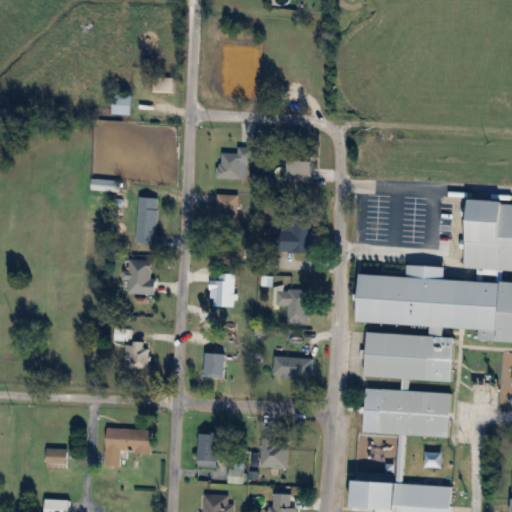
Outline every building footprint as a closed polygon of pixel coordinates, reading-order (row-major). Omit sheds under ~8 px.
[(231,87),(240,87),(240,52),(231,52),(231,87)] [(282,85),(282,68),(266,68),(266,85),(282,85)] [(175,77),(154,77),(154,91),(175,91),(175,77)] [(290,99),(310,99),(310,77),(290,77),(290,99)] [(131,115),(133,95),(114,93),(113,113),(131,115)] [(242,178),(242,162),(253,162),(253,147),(239,147),(239,153),(219,153),(219,178),(242,178)] [(290,180),(315,180),(315,150),(290,150),(290,180)] [(120,191),(121,181),(92,180),(92,189),(120,191)] [(239,194),(217,194),(217,230),(239,230),(239,194)] [(156,244),(160,198),(141,196),(136,242),(156,244)] [(511,281),(503,281),(504,270),(511,270),(511,202),(472,200),(468,267),(477,267),(474,326),(481,327),(480,339),(511,341),(511,281)] [(281,230),(281,253),(312,253),(312,215),(293,215),(293,230),(281,230)] [(153,260),(130,259),(129,293),(157,294),(157,279),(152,279),(153,260)] [(309,289),(277,289),(277,306),(285,306),(285,323),(309,323),(309,289)] [(208,330),(222,331),(223,319),(209,318),(208,330)] [(445,511),(447,493),(451,493),(454,449),(406,445),(407,434),(450,437),(453,393),(409,390),(410,378),(453,382),(457,338),(370,331),(366,375),(403,378),(402,390),(384,388),(381,432),(400,434),(399,446),(381,445),(377,488),(416,491),(415,505),(373,502),(371,511),(445,511)] [(150,367),(150,344),(124,344),(124,367),(150,367)] [(226,377),(226,352),(206,352),(206,377),(226,377)] [(314,357),(276,356),(275,375),(313,377),(314,357)] [(153,429),(107,426),(105,465),(121,466),(122,450),(152,452),(153,429)] [(199,466),(219,466),(219,432),(199,432),(199,466)] [(261,443),(261,467),(288,467),(288,443),(261,443)] [(68,466),(68,447),(47,447),(47,466),(68,466)] [(244,462),(229,462),(229,483),(244,483),(244,462)] [(234,511),(234,503),(230,503),(230,494),(202,494),(201,511),(234,511)] [(294,511),(295,495),(269,495),(268,511),(294,511)] [(69,511),(70,499),(45,498),(44,511),(69,511)]
